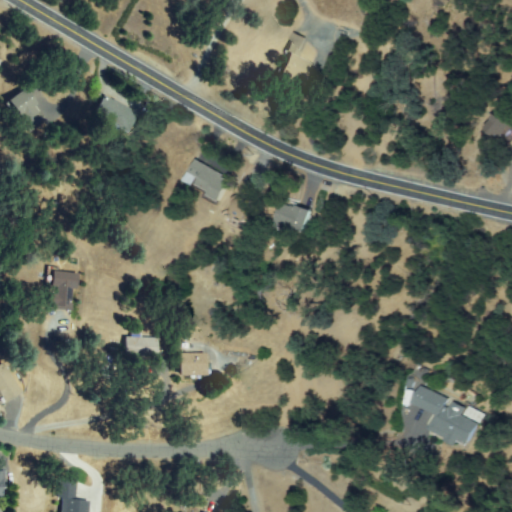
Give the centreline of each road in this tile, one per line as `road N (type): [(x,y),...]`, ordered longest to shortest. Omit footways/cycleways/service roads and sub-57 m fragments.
road 1 (residential): [(511,209),(296,157),(16,0)]
road 2 (residential): [(0,434),(88,451),(262,447)]
